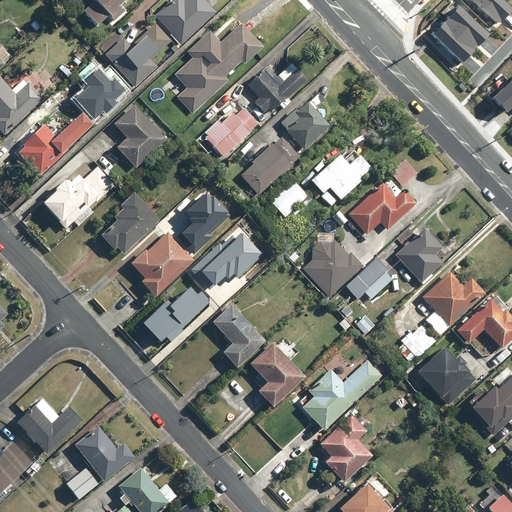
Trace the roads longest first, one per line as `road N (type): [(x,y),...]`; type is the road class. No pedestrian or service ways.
road 1 (residential): [(77,317),(255,511)]
road 2 (secondary): [(365,37),(511,194)]
